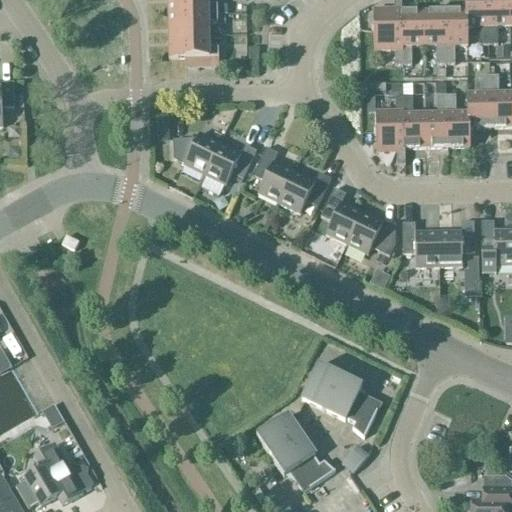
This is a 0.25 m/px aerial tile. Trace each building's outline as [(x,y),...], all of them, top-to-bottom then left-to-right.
[(217,17),(217,8),(208,8),(207,0),(167,0),(168,18),(217,17)] [(373,13),(374,54),(394,54),(394,69),(403,68),(402,15),(401,0),(393,0),(393,12),(373,13)] [(488,48),(487,0),(464,0),(465,14),(466,14),(466,31),(467,31),(478,31),(479,49),(488,48)] [(508,0),(487,0),(488,48),(497,48),(497,30),(509,30),(508,0)] [(227,8),(217,8),(217,17),(227,17),(227,8)] [(423,50),(435,50),(436,68),(445,68),(444,14),(422,15),(423,50)] [(445,68),(454,68),(454,50),(467,49),(467,31),(466,31),(466,14),(465,14),(444,14),(445,68)] [(403,68),(411,68),(411,50),(423,50),(422,15),(402,15),(403,68)] [(208,39),(208,26),(217,26),(217,19),(217,17),(168,18),(168,40),(208,39)] [(184,70),(218,69),(218,51),(209,51),(208,39),(168,40),(169,62),(184,62),(184,70)] [(480,97),(467,97),(467,116),(468,116),(468,132),(469,132),(490,132),(489,79),(479,79),(480,97)] [(490,132),(511,132),(511,96),(498,97),(498,79),(489,79),(490,132)] [(446,85),(436,86),(436,99),(446,98),(446,85)] [(0,93),(0,131),(3,131),(2,112),(14,112),(13,86),(0,87),(1,94),(0,93)] [(446,98),(436,99),(437,117),(425,117),(425,152),(447,152),(446,98)] [(469,151),(469,132),(468,132),(468,116),(467,116),(456,116),(455,98),(446,98),(447,152),(469,151)] [(395,114),(375,115),(376,156),(396,156),(397,169),(405,168),(404,153),(403,99),(395,99),(395,114)] [(404,153),(425,152),(425,117),(412,117),(412,99),(403,99),(404,153)] [(375,100),(367,100),(367,115),(375,115),(375,100)] [(183,169),(191,173),(204,180),(220,148),(199,137),(197,141),(172,143),(173,163),(184,168),(183,169)] [(232,177),(243,183),(256,154),(245,149),(240,158),(220,148),(204,180),(226,190),(232,177)] [(277,157),(266,151),(252,179),(264,185),(257,197),(278,208),(293,177),(294,176),(273,166),(277,157)] [(294,176),(293,177),(278,208),(300,218),(306,205),(317,211),(331,183),(319,177),(315,186),(294,176)] [(334,192),(320,220),(332,226),(325,238),(346,249),(362,217),(341,207),(345,198),(334,192)] [(383,227),(362,217),(346,249),(368,259),(371,252),(389,260),(395,247),(395,227),(383,227)] [(495,277),(495,270),(511,270),(511,234),(494,235),(494,225),(481,225),(481,257),(482,277),(495,277)] [(461,236),(438,236),(438,271),(462,271),(462,257),(474,257),(474,226),(461,226),(461,236)] [(402,227),(402,259),(415,258),(415,272),(438,271),(438,236),(415,236),(415,227),(402,227)] [(74,254),(79,245),(66,239),(62,248),(74,254)] [(478,261),(468,261),(468,273),(478,273),(478,261)] [(1,353),(0,353),(0,378),(11,372),(1,353)] [(362,391),(318,369),(301,403),(345,425),(346,423),(354,427),(352,432),(362,441),(362,442),(364,443),(381,408),(364,400),(364,401),(358,398),(362,391)] [(288,418),(256,440),(284,481),(291,476),(294,481),(293,481),(304,497),(336,475),(334,474),(324,465),(319,468),(314,460),(316,459),(288,418)] [(24,481),(26,485),(15,491),(26,511),(29,511),(39,507),(40,509),(36,511),(37,511),(57,501),(62,509),(83,497),(55,448),(34,460),(40,471),(20,483),(20,484),(24,481)] [(346,463),(357,473),(364,465),(353,455),(346,463)] [(19,511),(1,479),(0,479),(0,511),(19,511)] [(470,506),(470,511),(511,511),(511,505),(511,506),(511,494),(483,494),(483,506),(470,506)] [(266,503),(259,507),(261,511),(262,511),(269,508),(266,503)]
